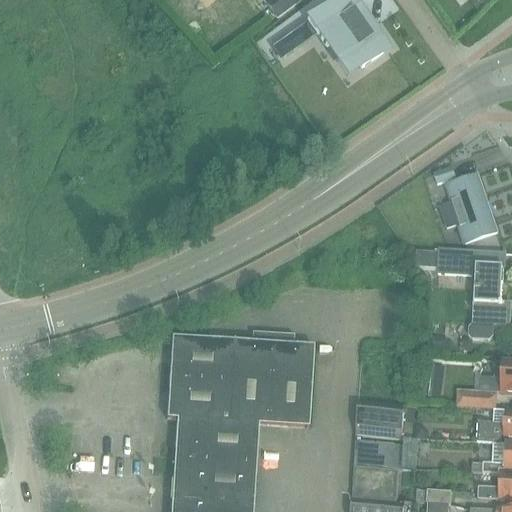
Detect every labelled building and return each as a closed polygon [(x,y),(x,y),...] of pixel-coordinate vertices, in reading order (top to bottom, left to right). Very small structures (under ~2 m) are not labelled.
[(301,0),(270,0),(265,4),(277,20),(302,1),(301,0)] [(344,0),(339,0),(306,23),(307,24),(316,37),(326,51),(341,41),(362,69),(383,55),(382,53),(389,48),(378,33),(371,38),(344,0)] [(204,38),(211,48),(243,24),(236,14),(204,38)] [(284,40),(274,47),(283,59),(296,50),(287,37),(284,40)] [(452,169),(433,175),(437,187),(456,180),(452,169)] [(496,233),(477,179),(478,178),(477,177),(446,188),(451,204),(452,203),(460,227),(458,228),(465,246),(497,234),(497,233),(496,233)] [(494,326),(509,327),(510,306),(502,306),(502,305),(500,305),(502,269),(504,270),(505,255),(479,254),(440,251),(438,275),(476,277),(473,325),(469,329),(468,335),(472,340),(488,341),(493,337),(494,326)] [(308,430),(313,348),(293,347),(294,337),(252,334),(251,345),(171,339),(166,421),(176,422),(170,511),(252,511),(258,427),(308,430)] [(511,365),(503,365),(502,384),(482,383),(481,394),(458,392),(457,409),(495,411),(496,396),(501,396),(511,397),(511,365)] [(356,429),(376,431),(400,432),(401,407),(358,404),(356,429)] [(511,413),(495,412),(495,425),(477,425),(476,445),(494,446),(501,446),(501,438),(503,438),(503,441),(511,441),(511,413)] [(356,444),(354,470),(402,472),(404,446),(356,444)] [(511,446),(501,446),(494,446),(493,466),(473,465),(472,475),(499,477),(499,473),(511,473),(511,446)] [(402,472),(354,470),(352,501),(400,504),(402,472)] [(511,477),(500,477),(499,491),(479,490),(478,502),(505,504),(505,501),(511,501),(511,477)] [(417,504),(426,504),(451,506),(452,494),(417,493),(417,504)] [(352,501),(351,511),(403,511),(404,504),(400,504),(352,501)]
